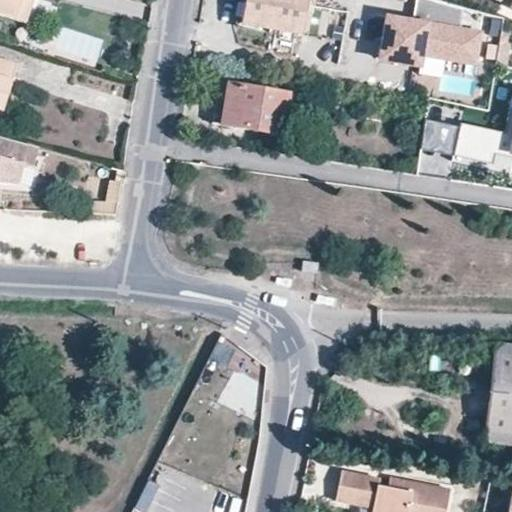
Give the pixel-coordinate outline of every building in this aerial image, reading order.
[(34,0),(0,0),(0,14),(26,24),(34,0)] [(252,0),(245,0),(240,25),(248,26),(252,0)] [(252,0),(248,26),(301,36),(307,0),(252,0)] [(436,1),(432,0),(414,0),(411,22),(395,19),(392,40),(383,38),(379,60),(419,66),(421,55),(474,63),(479,33),(459,29),(462,8),(436,1)] [(386,18),(383,38),(392,40),(395,19),(386,18)] [(499,31),(494,64),(504,66),(509,32),(499,31)] [(0,108),(2,109),(16,65),(0,59),(0,108)] [(219,128),(228,83),(219,81),(210,126),(219,128)] [(288,94),(228,83),(219,128),(280,139),(288,94)] [(426,121),(420,150),(453,157),(454,152),(489,160),(493,143),(511,146),(511,95),(504,133),(460,124),(459,128),(426,121)] [(0,138),(0,184),(17,186),(22,167),(32,169),(38,149),(0,138)] [(105,201),(117,203),(120,183),(109,182),(105,201)] [(319,265),(304,263),(303,275),(318,276),(319,265)] [(209,360),(226,368),(234,350),(217,342),(209,360)] [(511,349),(497,348),(487,448),(511,450),(511,349)] [(414,493),(390,489),(381,487),(383,479),(345,473),(339,503),(373,510),(373,511),(447,511),(451,490),(415,484),(414,493)] [(392,479),(390,489),(414,493),(415,484),(392,479)]
